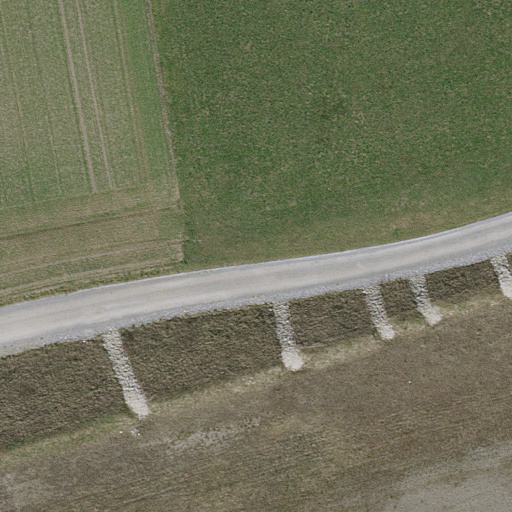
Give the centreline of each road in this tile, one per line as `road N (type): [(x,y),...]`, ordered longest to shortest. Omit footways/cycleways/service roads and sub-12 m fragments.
road 1 (track): [(0,318),(224,270),(456,236),(511,215)]
road 2 (motorway): [(511,429),(265,511)]
